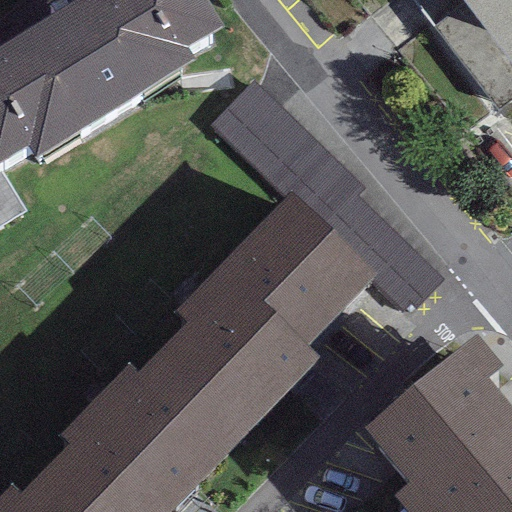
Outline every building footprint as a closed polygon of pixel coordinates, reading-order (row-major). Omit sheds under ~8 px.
[(198,0),(97,0),(0,60),(0,176),(2,175),(28,159),(36,171),(194,73),(188,63),(224,41),(198,0)] [(511,0),(416,0),(498,105),(511,93),(511,0)] [(364,189),(252,86),(210,130),(290,204),(350,260),(383,225),(355,199),(364,189)] [(0,228),(24,213),(2,175),(0,176),(0,228)] [(350,260),(290,204),(172,320),(184,331),(136,382),(130,373),(58,445),(67,454),(19,501),(11,495),(0,505),(0,511),(180,511),(320,370),(306,357),(375,284),(350,260)] [(503,383),(476,351),(362,445),(408,500),(394,511),(511,511),(511,424),(488,395),(503,383)]
